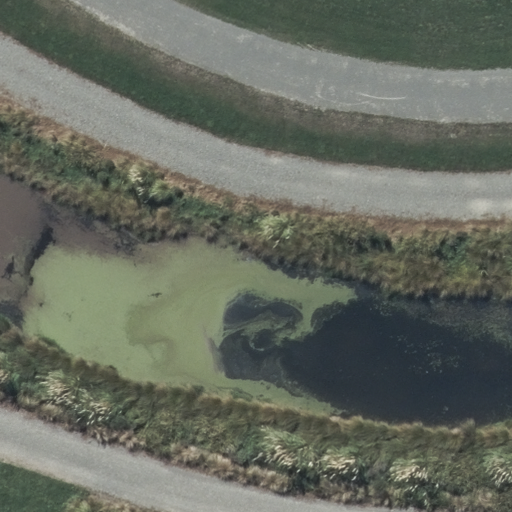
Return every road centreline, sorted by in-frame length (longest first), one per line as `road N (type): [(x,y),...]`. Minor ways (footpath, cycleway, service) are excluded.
road 1 (track): [(511,196),(349,197),(188,161),(0,64)]
road 2 (track): [(123,0),(250,59),(391,86),(511,89)]
road 3 (track): [(0,428),(155,485),(311,511)]
